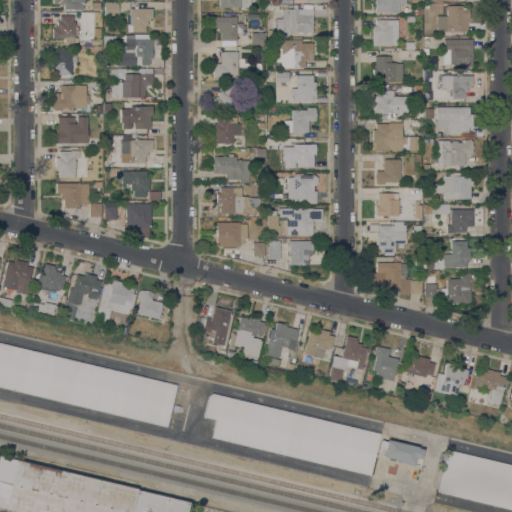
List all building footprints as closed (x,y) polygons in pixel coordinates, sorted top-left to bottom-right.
[(84,0),(84,4),(82,4),(82,9),(73,9),(72,10),(69,10),(69,9),(68,9),(68,10),(65,10),(65,9),(63,9),(63,3),(52,3),(52,0),(84,0)] [(405,0),(405,4),(398,4),(398,12),(374,12),(374,0),(405,0)] [(99,2),(99,10),(91,10),(92,2),(99,2)] [(118,3),(118,15),(104,15),(104,3),(118,3)] [(445,31),(446,5),(468,6),(468,20),(467,20),(467,31),(445,31)] [(152,8),(151,18),(149,18),(149,20),(147,20),(147,25),(144,25),(144,32),(131,31),(131,25),(129,25),(129,8),(152,8)] [(312,9),(312,16),(312,32),(281,32),(281,31),(275,31),(275,19),(281,19),(281,9),(312,9)] [(74,37),(76,37),(76,42),(74,42),(74,46),(69,46),(69,42),(64,42),(64,38),(51,38),(51,28),(54,28),(54,26),(57,26),(57,21),(59,21),(59,15),(72,15),(72,21),(74,21),(74,37)] [(235,16),(235,23),(242,23),(242,33),(236,33),(236,40),(235,40),(235,46),(220,46),(220,32),(217,32),(217,27),(212,27),(212,16),(235,16)] [(397,20),(396,46),(375,45),(375,38),(371,38),(371,34),(372,34),(372,25),(375,25),(375,19),(397,20)] [(263,32),(263,44),(251,44),(250,32),(263,32)] [(114,36),(114,48),(109,47),(109,56),(103,56),(103,48),(102,48),(102,36),(114,36)] [(103,69),(105,69),(105,68),(116,68),(116,65),(115,65),(115,49),(124,49),(124,38),(125,38),(124,36),(133,36),(133,38),(151,38),(151,58),(149,58),(148,64),(136,64),(136,68),(151,68),(151,69),(103,69)] [(471,67),(468,67),(468,68),(465,68),(465,67),(463,67),(463,64),(449,64),(441,64),(441,49),(443,49),(443,39),(471,39),(471,67)] [(300,40),(300,43),(312,43),(312,52),(312,60),(304,60),(304,67),(293,67),(279,67),(279,58),(277,58),(277,55),(280,55),(280,40),(300,40)] [(55,48),(75,49),(75,62),(71,62),(70,75),(69,75),(69,76),(63,76),(64,75),(63,75),(63,76),(60,76),(60,75),(54,75),(55,48)] [(236,74),(221,74),(221,77),(212,77),(212,71),(212,63),(219,63),(219,52),(222,52),(222,51),(236,52),(236,74)] [(401,81),(375,81),(375,79),(372,79),(372,69),(373,69),(373,56),(390,56),(390,62),(394,62),(394,63),(401,63),(401,81)] [(151,76),(152,76),(152,81),(151,81),(151,85),(144,85),(144,97),(124,97),(124,101),(112,101),(112,100),(104,100),(104,89),(102,89),(102,82),(107,82),(107,90),(110,90),(110,82),(119,82),(119,81),(122,81),(122,78),(103,78),(103,69),(151,69),(151,76)] [(287,72),(287,82),(274,81),(274,72),(287,72)] [(456,75),(456,73),(461,73),(461,75),(471,75),(471,85),(469,85),(469,87),(467,87),(467,92),(464,92),(464,98),(451,98),(451,92),(449,92),(449,89),(440,89),(440,75),(456,75)] [(312,75),(312,82),(315,82),(315,95),(311,95),(311,101),(298,101),(298,95),(290,95),(290,88),(296,88),(296,75),(312,75)] [(85,85),(85,107),(60,107),(60,110),(53,110),(53,109),(52,109),(52,105),(51,105),(51,100),(52,100),(52,97),(59,97),(59,94),(59,85),(61,85),(76,85),(85,85)] [(232,85),(232,91),(238,91),(238,99),(234,99),(234,113),(212,113),(212,98),(214,98),(214,96),(217,96),(217,91),(219,91),(219,85),(232,85)] [(392,90),(392,96),(406,96),(406,113),(394,113),(393,118),(379,118),(379,113),(371,113),(371,104),(370,104),(370,96),(378,96),(378,90),(392,90)] [(129,106),(151,106),(151,116),(149,116),(149,128),(133,128),(133,122),(129,122),(129,106)] [(307,132),(305,132),(283,132),(283,120),(290,120),(291,109),(306,110),(306,107),(314,107),(314,108),(315,108),(315,113),(315,116),(315,121),(307,120),(307,132)] [(435,107),(468,107),(468,114),(471,114),(471,126),(468,126),(468,136),(461,136),(461,133),(455,133),(455,134),(443,134),(443,128),(435,128),(435,107)] [(86,143),(55,143),(55,129),(57,129),(57,116),(73,117),(73,123),(76,123),(76,116),(86,116),(86,143)] [(212,123),(215,123),(215,117),(235,117),(235,123),(239,123),(239,134),(231,134),(231,143),(215,143),(215,136),(212,136),(212,123)] [(388,123),(388,129),(390,129),(401,129),(401,136),(405,136),(405,143),(401,143),(401,150),(390,150),(390,149),(375,149),(375,142),(372,142),(372,137),(371,137),(371,132),(372,132),(372,129),(375,129),(375,123),(388,123)] [(408,136),(417,135),(417,150),(408,150),(408,136)] [(152,139),(152,149),(149,149),(149,151),(147,152),(147,156),(144,156),(144,162),(132,162),(131,156),(130,156),(130,152),(121,153),(121,140),(134,139),(133,138),(136,138),(136,139),(152,139)] [(470,139),(470,141),(472,141),(472,144),(470,144),(470,145),(471,145),(471,146),(472,146),(472,149),(471,149),(471,153),(464,153),(464,165),(441,164),(441,163),(436,163),(436,140),(448,140),(448,142),(451,142),(451,140),(454,140),(454,142),(463,142),(463,139),(470,139)] [(296,167),(296,160),(284,160),(284,150),(292,150),(292,144),(309,144),(309,143),(314,143),(314,154),(313,154),(313,167),(296,167)] [(71,148),(71,150),(78,150),(78,158),(74,158),(74,160),(75,160),(75,164),(74,164),(74,177),(58,177),(58,170),(55,170),(55,157),(58,157),(58,151),(61,151),(61,148),(71,148)] [(264,149),(264,156),(255,157),(255,149),(264,149)] [(212,156),(227,156),(227,154),(231,154),(231,156),(235,156),(235,160),(248,160),(248,179),(224,179),(224,173),(220,173),(212,173),(212,156)] [(399,181),(383,181),(383,184),(375,184),(375,182),(375,179),(374,179),(374,174),(374,171),(382,171),(382,159),(399,159),(399,181)] [(145,170),(145,177),(148,177),(148,190),(147,190),(145,190),(145,196),(132,197),(132,190),(130,190),(130,183),(121,183),(121,181),(115,181),(115,172),(121,172),(121,170),(145,170)] [(442,199),(442,193),(441,193),(441,192),(434,192),(434,184),(441,184),(441,176),(449,176),(449,172),(459,172),(459,176),(471,176),(471,186),(469,186),(469,199),(442,199)] [(287,198),(287,177),(292,177),(292,175),(293,175),(293,173),(299,173),(299,175),(316,175),(316,181),(315,181),(315,185),(312,185),(312,191),(315,191),(315,203),(294,203),(295,198),(287,198)] [(440,201),(430,201),(430,199),(425,199),(426,178),(431,178),(431,185),(433,185),(432,195),(440,195),(440,201)] [(78,183),(88,183),(88,204),(79,204),(79,207),(62,207),(62,199),(60,199),(60,193),(55,193),(55,183),(78,183)] [(247,213),(234,212),(234,213),(218,213),(218,206),(215,206),(215,202),(215,193),(218,193),(219,187),(240,187),(240,196),(247,196),(247,213)] [(160,190),(160,198),(147,198),(147,190),(148,190),(160,190)] [(392,215),(392,216),(390,216),(390,215),(375,216),(375,205),(376,205),(376,193),(392,193),(397,193),(397,199),(397,215),(392,215)] [(249,197),(257,197),(256,205),(260,205),(260,214),(252,214),(252,215),(248,214),(249,197)] [(100,216),(88,216),(88,203),(90,203),(90,201),(93,201),(93,203),(100,203),(100,216)] [(420,205),(420,218),(413,218),(413,213),(412,213),(412,211),(413,211),(413,205),(413,201),(418,201),(418,202),(420,202),(420,205)] [(115,219),(103,219),(103,202),(115,202),(115,206),(115,219)] [(125,230),(125,203),(149,203),(149,228),(148,228),(147,237),(135,234),(135,231),(125,230)] [(430,213),(430,205),(448,205),(448,213),(430,213)] [(311,228),(308,228),(308,234),(292,234),(292,208),(321,208),(321,220),(311,220),(311,228)] [(471,226),(464,226),(464,232),(446,232),(446,225),(449,225),(449,209),(471,209),(471,226)] [(279,236),(266,236),(266,215),(269,215),(269,210),(275,210),(275,215),(277,215),(277,224),(277,225),(278,225),(279,225),(279,236)] [(405,243),(402,243),(402,248),(397,248),(397,243),(394,243),(394,252),(392,252),(392,255),(382,255),(382,252),(377,252),(377,244),(374,244),(374,241),(375,241),(375,231),(368,231),(368,224),(377,224),(377,225),(394,225),(393,221),(402,221),(402,224),(405,224),(405,232),(405,243)] [(239,222),(239,224),(246,223),(246,239),(243,239),(243,243),(238,243),(238,246),(216,246),(216,242),(215,242),(215,222),(239,222)] [(420,225),(420,234),(412,234),(412,225),(420,225)] [(279,259),(266,259),(266,246),(268,246),(268,240),(279,240),(279,259)] [(288,240),(312,240),(312,254),(307,254),(307,264),(288,264),(288,240)] [(465,241),(465,248),(468,248),(468,261),(465,261),(465,267),(451,267),(451,269),(449,269),(449,267),(447,267),(447,260),(446,260),(446,254),(450,254),(450,241),(465,241)] [(263,242),(263,255),(251,255),(251,242),(263,242)] [(424,267),(424,256),(432,257),(432,267),(424,267)] [(26,262),(26,266),(31,267),(29,278),(30,279),(26,295),(14,292),(15,289),(0,286),(6,260),(13,262),(14,259),(26,262)] [(375,262),(398,262),(398,263),(406,263),(406,277),(404,277),(404,279),(409,279),(409,280),(420,280),(420,293),(409,293),(396,293),(396,287),(372,287),(372,272),(375,272),(375,262)] [(55,266),(54,271),(59,272),(58,274),(64,276),(61,288),(56,287),(55,292),(38,288),(39,283),(38,283),(39,276),(41,276),(44,263),(55,266)] [(72,320),(60,318),(65,298),(66,298),(69,287),(72,288),(75,274),(82,276),(83,272),(85,273),(85,274),(95,276),(94,279),(100,280),(96,300),(86,297),(87,293),(81,292),(78,304),(76,304),(72,320)] [(469,303),(445,303),(445,300),(439,300),(439,288),(445,288),(445,282),(444,282),(444,279),(445,279),(459,279),(459,273),(469,273),(469,303)] [(423,274),(435,275),(435,279),(436,279),(436,284),(435,284),(435,288),(437,288),(437,291),(435,291),(435,297),(423,297),(423,274)] [(121,282),(120,284),(133,287),(128,308),(122,306),(122,305),(99,300),(103,284),(104,282),(110,283),(111,280),(121,282)] [(136,313),(139,298),(137,298),(139,290),(140,290),(140,289),(144,290),(148,291),(147,294),(151,295),(150,300),(162,303),(158,319),(136,313)] [(0,296),(11,299),(9,307),(0,304),(0,296)] [(27,307),(29,301),(32,301),(43,304),(44,301),(54,304),(52,313),(27,307)] [(230,310),(222,345),(210,342),(213,330),(209,329),(208,332),(201,331),(204,317),(209,318),(210,314),(211,314),(213,306),(230,310)] [(260,335),(254,333),(253,338),(260,339),(256,357),(240,353),(242,348),(232,345),(232,344),(227,343),(230,332),(234,333),(238,316),(245,318),(246,315),(258,318),(257,321),(263,322),(260,335)] [(285,324),(284,326),(297,329),(292,350),(285,348),(283,357),(278,356),(277,357),(263,354),(269,328),(274,329),(274,327),(274,326),(275,322),(285,324)] [(330,348),(324,347),(324,349),(314,347),(312,356),(302,353),(309,327),(328,331),(327,334),(333,336),(330,348)] [(345,335),(355,337),(354,340),(356,340),(356,343),(361,344),(360,346),(366,348),(361,369),(346,366),(341,369),(338,383),(333,381),(327,379),(332,355),(340,357),(345,335)] [(177,384),(0,342),(0,387),(167,427),(177,384)] [(394,375),(393,375),(392,381),(375,377),(376,371),(372,370),(375,354),(373,354),(374,346),(376,347),(376,346),(388,348),(386,356),(397,359),(394,375)] [(405,372),(408,357),(415,358),(416,355),(419,356),(419,357),(428,359),(427,362),(433,363),(431,375),(425,374),(424,376),(405,372)] [(280,359),(278,365),(269,363),(270,357),(280,359)] [(457,387),(455,395),(438,391),(440,383),(436,382),(437,376),(441,377),(445,363),(455,365),(454,367),(467,370),(463,385),(457,384),(456,387),(457,387)] [(499,372),(498,376),(504,377),(502,386),(503,387),(498,406),(487,403),(490,389),(475,386),(479,370),(486,372),(486,369),(499,372)] [(380,433),(212,393),(208,395),(203,417),(214,420),(211,437),(370,475),(380,433)] [(377,454),(380,440),(387,441),(387,440),(422,447),(418,465),(399,461),(391,458),(384,456),(377,454)] [(511,509),(436,491),(446,449),(511,464),(511,509)] [(0,456),(188,502),(185,511),(17,511),(0,508),(0,456)]
